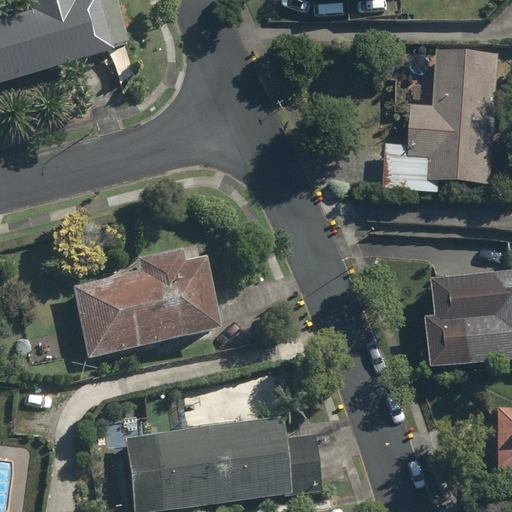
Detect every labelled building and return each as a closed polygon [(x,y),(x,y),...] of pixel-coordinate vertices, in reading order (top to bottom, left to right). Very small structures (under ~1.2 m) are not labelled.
[(0,23),(0,86),(113,58),(112,51),(127,47),(115,0),(100,0),(99,1),(98,0),(90,0),(77,3),(76,0),(29,0),(33,15),(0,23)] [(440,184),(493,188),(501,55),(438,51),(434,108),(415,106),(412,146),(389,144),(386,190),(440,193),(440,184)] [(139,274),(72,287),(87,362),(223,335),(205,248),(137,262),(139,274)] [(429,318),(434,370),(511,361),(511,271),(434,280),(438,317),(429,318)] [(511,410),(503,410),(503,474),(511,474),(511,410)] [(123,439),(131,511),(166,511),(322,493),(315,436),(283,439),(281,420),(123,439)]
